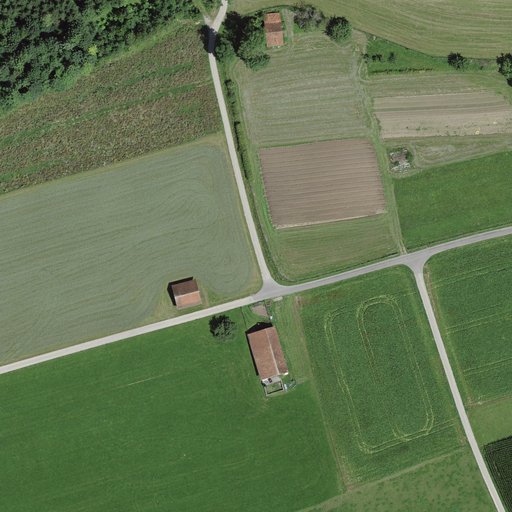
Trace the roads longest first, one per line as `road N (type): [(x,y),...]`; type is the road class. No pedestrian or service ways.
road 1 (track): [(0,373),(274,295),(209,38),(224,13),(221,0)]
road 2 (track): [(414,259),(501,511)]
road 3 (unclassified): [(511,233),(274,295)]
